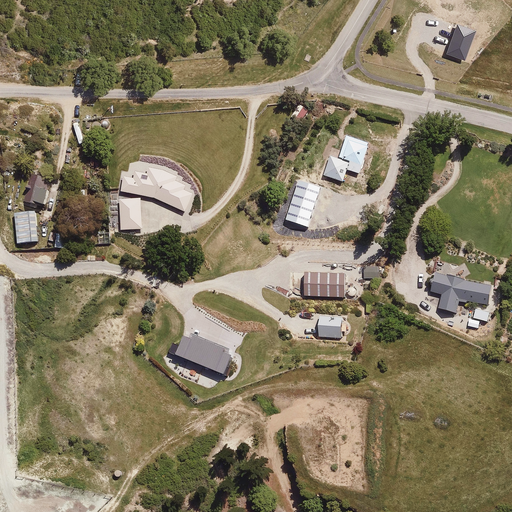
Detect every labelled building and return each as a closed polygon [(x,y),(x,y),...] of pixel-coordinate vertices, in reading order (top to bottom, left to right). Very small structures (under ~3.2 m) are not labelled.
[(79,119),(72,121),(79,142),(86,140),(79,119)] [(371,141),(346,134),(340,155),(329,152),(322,175),(344,181),(348,169),(361,173),(371,141)] [(125,175),(124,191),(155,196),(186,211),(195,193),(184,187),(186,183),(175,178),(178,174),(164,167),(150,166),(149,170),(135,169),(135,175),(125,175)] [(44,174),(34,171),(23,202),(45,209),(52,188),(40,184),(44,174)] [(142,197),(119,197),(120,229),(143,229),(142,197)] [(37,209),(14,210),(17,244),(39,242),(37,209)] [(69,233),(56,231),(53,247),(67,249),(69,233)] [(494,284),(437,270),(432,290),(443,292),(439,308),(457,312),(460,300),(467,302),(468,298),(489,303),(494,284)] [(477,306),(474,316),(488,320),(491,310),(477,306)] [(321,312),(320,334),(343,336),(345,313),(321,312)]
